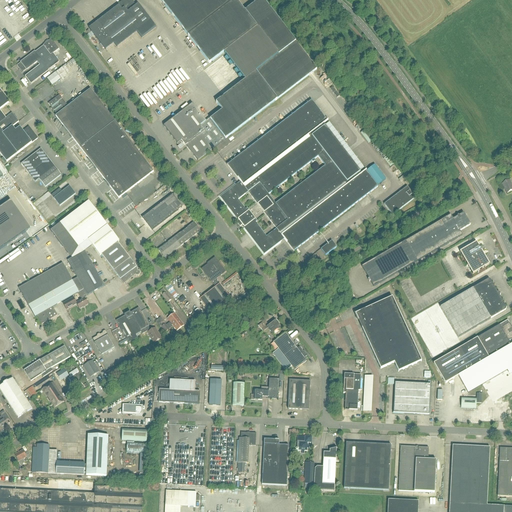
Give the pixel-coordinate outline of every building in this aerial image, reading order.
[(114,44),(117,48),(137,33),(141,39),(156,28),(138,4),(135,7),(130,1),(125,0),(123,2),(122,3),(121,3),(119,5),(118,6),(119,6),(112,11),(89,29),(105,50),(114,44)] [(222,111),(210,120),(209,119),(206,122),(192,105),(164,126),(180,147),(183,145),(184,146),(186,145),(198,161),(317,70),(263,0),(259,0),(245,12),(235,0),(160,0),(209,64),(224,53),(245,81),(216,103),(222,111)] [(17,66),(22,73),(26,70),(26,71),(41,60),(43,63),(25,77),(31,85),(49,71),(60,62),(53,54),(59,49),(52,40),(51,40),(44,45),(43,46),(35,53),(35,52),(20,63),(21,63),(17,66)] [(138,59),(136,60),(146,74),(148,72),(138,59)] [(129,67),(127,68),(135,78),(137,77),(129,67)] [(56,73),(47,79),(52,85),(60,79),(56,73)] [(166,83),(163,85),(172,97),(174,95),(173,94),(177,91),(177,92),(180,90),(172,79),(166,84),(166,83)] [(0,110),(10,103),(0,89),(0,110)] [(187,89),(178,95),(181,100),(191,94),(187,89)] [(119,199),(142,181),(147,186),(154,181),(150,175),(154,172),(112,118),(100,102),(90,90),(74,102),(68,107),(60,96),(48,104),(51,108),(52,108),(51,109),(53,112),(54,111),(55,112),(54,112),(57,116),(55,117),(112,190),(119,199)] [(150,106),(152,105),(150,102),(146,95),(144,96),(150,106)] [(242,225),(244,227),(243,228),(264,255),(282,242),(280,240),(283,238),(294,252),(378,187),(366,171),(366,170),(362,174),(324,124),(328,121),(327,121),(312,102),(311,101),(310,102),(228,165),(227,165),(241,184),(239,186),(237,184),(220,198),(238,221),(238,220),(240,222),(238,224),(240,227),(242,225)] [(0,154),(3,158),(1,160),(5,164),(32,143),(32,144),(34,142),(38,139),(29,127),(23,132),(20,128),(15,131),(12,127),(19,122),(18,122),(12,114),(6,118),(6,119),(0,123),(0,154)] [(367,129),(361,133),(368,143),(375,139),(367,129)] [(233,137),(217,149),(219,152),(235,140),(233,137)] [(356,144),(350,149),(353,152),(358,147),(356,144)] [(35,183),(39,180),(45,188),(61,176),(55,167),(49,160),(41,149),(21,165),(35,183)] [(384,179),(378,171),(374,174),(380,182),(384,179)] [(511,186),(510,181),(503,185),(508,194),(511,191),(511,186)] [(60,189),(51,195),(60,207),(76,195),(69,186),(62,192),(60,189)] [(416,198),(407,187),(384,205),(392,216),(416,198)] [(182,208),(172,196),(141,219),(141,220),(143,219),(152,231),(182,208)] [(41,200),(35,206),(38,209),(44,203),(41,200)] [(0,250),(30,230),(11,202),(0,208),(0,250)] [(60,224),(50,231),(69,255),(78,248),(88,240),(92,246),(100,256),(101,255),(124,284),(135,276),(136,276),(138,277),(140,275),(141,273),(139,271),(139,272),(138,271),(137,270),(137,269),(138,269),(118,243),(119,242),(89,202),(60,224)] [(373,287),(417,262),(462,236),(460,232),(470,225),(465,217),(464,215),(462,216),(461,216),(460,215),(459,216),(457,216),(457,217),(453,220),(450,216),(405,242),(362,267),(373,287)] [(188,228),(195,236),(200,231),(194,223),(188,228)] [(366,231),(360,223),(353,229),(359,237),(366,231)] [(195,236),(188,228),(174,239),(181,247),(195,236)] [(181,247),(174,239),(158,251),(165,259),(181,247)] [(332,241),(321,250),(326,256),(337,248),(332,241)] [(476,243),(460,252),(473,275),(489,265),(476,243)] [(85,251),(72,259),(67,261),(77,278),(72,281),(63,264),(18,289),(35,318),(37,316),(42,325),(58,316),(53,307),(78,293),(82,300),(76,304),(76,305),(79,310),(88,305),(84,297),(87,296),(105,286),(85,251)] [(216,288),(200,300),(209,313),(229,297),(219,284),(219,285),(216,280),(226,272),(222,268),(217,263),(218,262),(215,258),(209,262),(210,263),(201,269),(212,283),(216,288)] [(473,289),(440,308),(458,338),(490,319),(491,318),(492,318),(506,310),(505,310),(506,309),(506,308),(500,297),(500,295),(499,293),(497,293),(490,280),(489,281),(488,280),(474,288),(474,289),(473,289)] [(166,292),(166,293),(163,289),(159,292),(162,296),(168,303),(172,300),(166,292)] [(76,305),(76,304),(73,298),(63,304),(66,310),(76,305)] [(398,373),(421,362),(392,298),(355,315),(380,370),(394,363),(398,373)] [(149,327),(139,309),(116,322),(129,343),(137,339),(135,335),(141,332),(142,335),(147,332),(154,344),(161,339),(155,329),(150,331),(148,327),(149,327)] [(184,326),(175,314),(167,319),(177,332),(184,326)] [(278,325),(275,321),(269,326),(265,321),(258,326),(263,332),(267,329),(272,334),(281,328),(279,326),(279,325),(279,324),(278,325)] [(511,328),(509,323),(508,321),(499,326),(477,339),(433,364),(445,384),(488,359),(511,346),(508,341),(511,338),(511,328)] [(166,333),(170,330),(165,324),(161,328),(166,333)] [(94,344),(95,343),(101,355),(115,348),(108,336),(106,332),(105,331),(103,332),(103,334),(93,339),(95,343),(94,343),(94,344)] [(304,358),(307,356),(304,352),(303,353),(299,348),(297,350),(285,334),(273,343),(278,350),(273,354),(286,372),(292,367),(294,371),(306,361),(304,358)] [(65,347),(40,361),(40,360),(24,371),(31,382),(47,371),(71,358),(65,347)] [(93,360),(84,366),(90,377),(99,372),(93,360)] [(64,371),(59,374),(63,380),(68,377),(64,371)] [(210,379),(222,380),(222,371),(211,371),(210,379)] [(345,375),(344,394),(346,394),(345,411),(358,411),(359,391),(360,391),(361,376),(345,375)] [(364,375),(364,411),(372,411),(372,375),(364,375)] [(0,386),(0,389),(8,403),(22,394),(12,379),(0,386)] [(211,379),(209,405),(220,406),(222,380),(211,379)] [(254,401),(262,401),(262,396),(268,397),(268,399),(278,399),(279,380),(269,379),(269,388),(261,388),(261,391),(253,391),(253,395),(255,395),(254,401)] [(310,381),(289,380),(288,409),(309,410),(310,381)] [(159,390),(159,403),(199,405),(200,392),(195,392),(195,382),(170,381),(169,391),(159,390)] [(30,383),(25,387),(33,398),(37,395),(30,383)] [(47,398),(48,397),(55,408),(64,402),(60,397),(62,396),(53,383),(42,390),(47,398)] [(393,413),(429,415),(430,385),(395,383),(393,413)] [(244,407),(245,384),(234,384),(233,406),(244,407)] [(32,409),(22,394),(8,403),(18,418),(32,409)] [(476,409),(476,398),(461,397),(461,408),(476,409)] [(143,406),(123,405),(122,415),(142,416),(143,406)] [(0,432),(6,429),(5,427),(6,426),(7,427),(9,425),(6,420),(8,419),(4,412),(0,414),(2,417),(0,417),(0,432)] [(122,430),(122,441),(147,442),(147,431),(122,430)] [(239,439),(238,464),(237,474),(244,474),(245,464),(247,464),(248,446),(255,446),(256,434),(241,433),(241,439),(239,439)] [(85,465),(85,464),(57,462),(57,451),(49,451),(49,446),(37,445),(37,448),(33,448),(32,473),(56,474),(84,476),(84,473),(86,474),(86,476),(106,477),(108,436),(88,435),(87,466),(85,465)] [(305,437),(297,437),(297,448),(294,448),(294,453),(298,453),(298,451),(301,451),(301,453),(304,454),(304,451),(307,451),(307,448),(310,449),(310,446),(307,446),(307,443),(311,443),(312,437),(305,437)] [(279,441),(264,440),(262,485),(287,486),(289,446),(279,445),(279,441)] [(147,454),(147,443),(134,443),(134,442),(127,442),(127,453),(147,454)] [(388,491),(391,446),(346,443),(344,489),(388,491)] [(490,448),(452,446),(448,511),(511,511),(511,507),(487,506),(490,448)] [(398,491),(414,492),(434,493),(436,461),(428,460),(429,448),(400,447),(398,491)] [(511,449),(500,448),(497,497),(511,497),(511,449)] [(330,450),(330,453),(323,453),(323,469),(317,468),(315,471),(314,491),(334,492),(336,454),(336,449),(330,450)] [(28,453),(25,454),(23,451),(14,456),(18,462),(26,457),(28,460),(31,458),(28,453)] [(305,463),(304,484),(312,485),(313,463),(305,463)] [(0,511),(142,511),(143,489),(112,487),(95,487),(94,495),(0,489),(0,511)] [(179,511),(180,507),(195,508),(196,492),(166,491),(164,511),(179,511)] [(388,500),(387,511),(417,511),(418,502),(388,500)]
